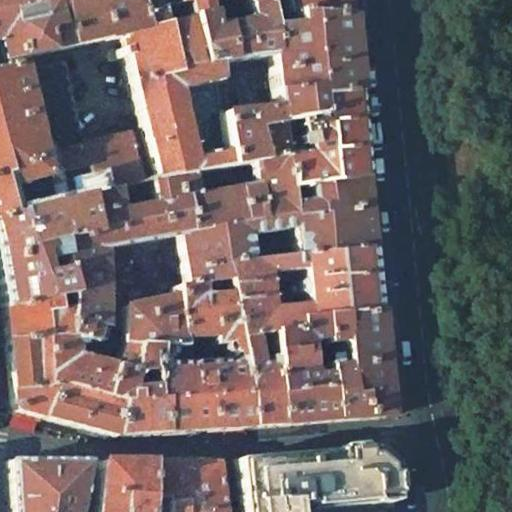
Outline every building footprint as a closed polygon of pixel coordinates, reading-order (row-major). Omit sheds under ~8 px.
[(57,0),(0,0),(0,62),(2,62),(70,48),(57,0)] [(57,0),(70,48),(79,47),(98,43),(98,44),(116,40),(137,133),(147,182),(168,177),(174,176),(222,169),(216,116),(210,66),(210,64),(190,67),(183,19),(180,4),(171,6),(172,10),(137,20),(128,0),(57,0)] [(171,6),(169,0),(128,0),(137,20),(172,10),(171,6)] [(199,1),(205,0),(238,0),(240,7),(257,4),(255,0),(169,0),(171,6),(180,4),(183,19),(202,15),(199,1)] [(218,0),(205,0),(199,1),(202,15),(205,31),(243,23),(240,7),(238,0),(229,0),(230,1),(219,3),(218,0)] [(255,0),(257,4),(260,18),(342,19),(339,0),(255,0)] [(202,15),(183,19),(190,67),(210,64),(210,66),(264,59),(270,109),(216,116),(222,169),(252,164),(247,131),(312,118),(310,100),(349,95),(345,49),(342,19),(260,18),(257,4),(240,7),(243,23),(205,31),(202,15)] [(2,62),(0,62),(0,218),(10,215),(7,204),(36,196),(27,159),(2,62)] [(62,62),(30,69),(17,73),(38,156),(81,146),(63,62),(62,62)] [(312,118),(247,131),(252,164),(277,161),(281,190),(357,179),(349,95),(310,100),(312,118)] [(38,156),(27,159),(36,196),(89,181),(93,194),(147,182),(137,133),(81,146),(38,156)] [(174,176),(168,177),(172,201),(181,200),(184,236),(172,238),(180,289),(194,286),(221,282),(218,266),(254,262),(253,252),(242,253),(240,239),(285,231),(288,259),(364,251),(361,212),(286,221),(281,190),(277,161),(252,164),(222,169),(174,176)] [(97,251),(172,238),(184,236),(181,200),(172,201),(168,177),(147,182),(93,194),(83,197),(89,233),(55,241),(58,259),(60,270),(64,296),(65,302),(64,321),(98,329),(98,326),(97,251)] [(357,179),(281,190),(286,221),(361,212),(357,179)] [(10,215),(0,218),(0,309),(30,301),(64,296),(60,270),(30,277),(29,265),(58,259),(55,241),(89,233),(83,197),(93,194),(89,181),(36,196),(7,204),(10,215)] [(312,320),(371,315),(364,251),(288,259),(254,262),(218,266),(221,282),(223,296),(231,340),(264,335),(288,332),(287,322),(312,320)] [(218,363),(167,366),(159,364),(165,356),(166,354),(167,350),(167,349),(148,348),(151,401),(156,402),(158,435),(200,432),(246,429),(238,374),(236,370),(231,340),(223,296),(195,297),(194,286),(180,289),(170,290),(171,298),(177,342),(207,340),(207,347),(209,348),(211,348),(211,349),(219,348),(219,351),(220,353),(221,354),(223,356),(225,360),(218,363)] [(0,336),(1,342),(62,342),(64,321),(65,302),(64,296),(30,301),(0,309),(0,336)] [(171,298),(118,309),(118,347),(113,357),(127,361),(129,348),(148,348),(167,349),(178,349),(177,342),(171,298)] [(382,418),(371,315),(312,320),(328,423),(382,418)] [(266,371),(275,427),(328,423),(312,320),(287,322),(288,332),(264,335),(266,358),(266,371)] [(62,342),(1,342),(6,409),(10,412),(109,439),(109,438),(117,403),(102,398),(108,369),(109,368),(68,357),(71,342),(88,346),(93,344),(98,329),(64,321),(62,342)] [(238,374),(246,429),(275,427),(266,371),(266,358),(264,335),(231,340),(236,370),(238,374)] [(117,403),(109,438),(116,437),(158,435),(156,402),(151,401),(148,348),(129,348),(127,361),(125,374),(108,369),(102,398),(117,403)] [(127,361),(113,357),(109,368),(108,369),(125,374),(127,361)] [(366,449),(231,461),(236,511),(291,511),(291,502),(303,501),(303,511),(308,511),(388,504),(386,466),(366,449)] [(5,511),(72,511),(83,463),(2,462),(5,511)] [(141,511),(143,464),(95,463),(89,511),(141,511)] [(143,464),(141,511),(219,511),(218,511),(212,464),(168,464),(143,464)]
